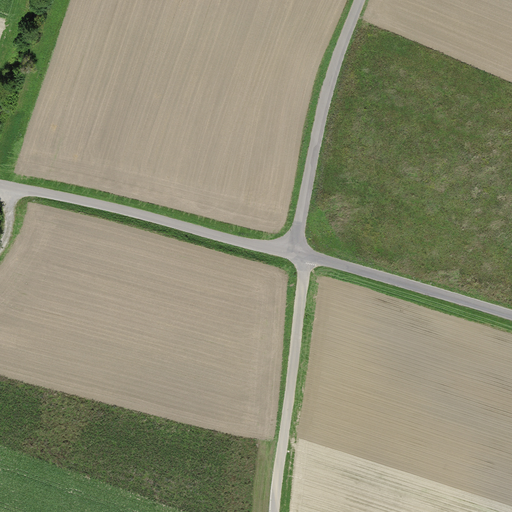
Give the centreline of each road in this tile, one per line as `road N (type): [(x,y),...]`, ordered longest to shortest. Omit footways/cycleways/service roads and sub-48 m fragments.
road 1 (unclassified): [(0,183),(299,254)]
road 2 (unclassified): [(361,0),(320,118),(299,254)]
road 3 (unclassified): [(299,254),(301,300),(275,509)]
road 4 (unclassified): [(299,254),(511,316)]
